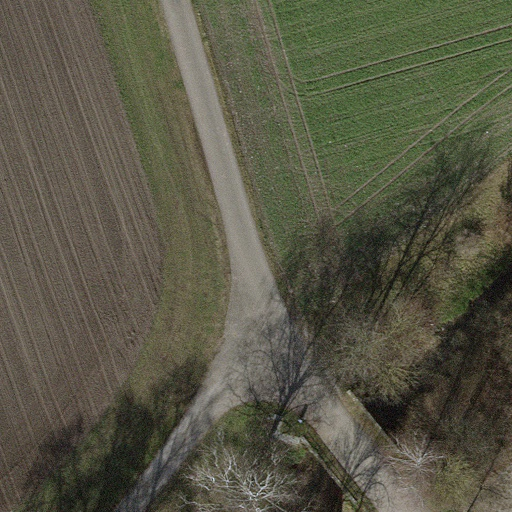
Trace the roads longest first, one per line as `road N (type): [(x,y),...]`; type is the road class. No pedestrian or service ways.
road 1 (track): [(172,0),(266,340)]
road 2 (track): [(266,340),(125,511)]
road 3 (track): [(266,340),(400,511)]
